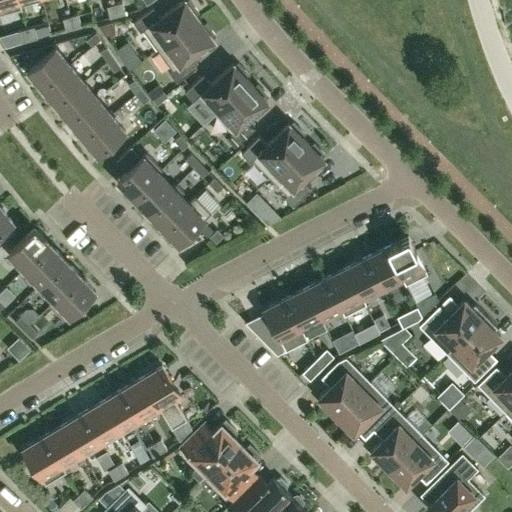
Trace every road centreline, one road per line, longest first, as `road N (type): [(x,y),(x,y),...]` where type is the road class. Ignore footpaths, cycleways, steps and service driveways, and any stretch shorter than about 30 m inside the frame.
road 1 (residential): [(379,511),(176,305)]
road 2 (residential): [(176,305),(411,179)]
road 3 (residential): [(244,0),(307,80),(411,179)]
road 4 (residential): [(0,406),(176,305)]
road 5 (residential): [(176,305),(65,194)]
road 6 (residential): [(411,179),(511,280)]
